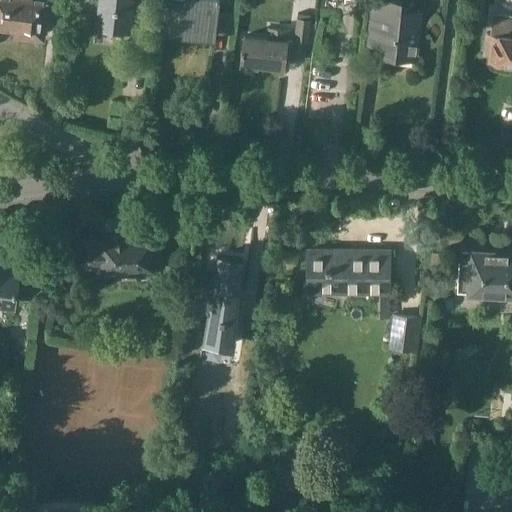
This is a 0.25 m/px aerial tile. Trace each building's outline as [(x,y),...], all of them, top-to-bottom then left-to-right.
[(17,32),(23,33),(24,36),(34,37),(37,34),(42,35),(46,0),(0,0),(0,26),(17,28),(17,32)] [(99,0),(97,25),(129,28),(131,0),(99,0)] [(182,32),(195,34),(195,30),(213,33),(212,39),(214,39),(218,1),(229,2),(229,4),(231,4),(231,0),(165,0),(166,1),(165,1),(164,6),(166,6),(163,32),(164,32),(165,26),(183,28),(182,32)] [(388,30),(387,33),(385,55),(415,58),(420,10),(400,8),(401,0),(399,0),(372,0),(369,28),(388,30)] [(511,16),(494,14),(491,34),(486,33),(484,55),(489,56),(488,62),(497,63),(500,67),(505,67),(509,64),(511,64),(511,16)] [(296,19),(295,33),(293,43),(307,45),(309,21),(296,19)] [(269,29),(268,38),(243,35),(242,47),(240,47),(239,52),(241,52),(240,62),(254,64),(255,63),(282,66),(285,40),(284,40),(285,30),(269,29)] [(113,238),(79,239),(80,261),(102,260),(102,267),(136,267),(136,269),(138,274),(141,277),(147,277),(149,274),(151,269),(150,255),(153,253),(160,253),(159,239),(124,240),(124,231),(121,231),(116,231),(112,232),(113,238)] [(309,249),(308,289),(316,289),(319,289),(378,290),(388,290),(389,251),(309,249)] [(511,293),(511,251),(459,249),(458,273),(450,273),(449,290),(499,293),(499,297),(511,297),(511,293)] [(243,254),(218,251),(204,334),(236,338),(243,254)] [(0,301),(12,303),(18,260),(0,257),(0,301)] [(392,347),(418,348),(420,316),(394,314),(392,347)] [(28,395),(27,407),(38,408),(39,396),(28,395)] [(5,447),(3,460),(17,462),(19,449),(5,447)]
